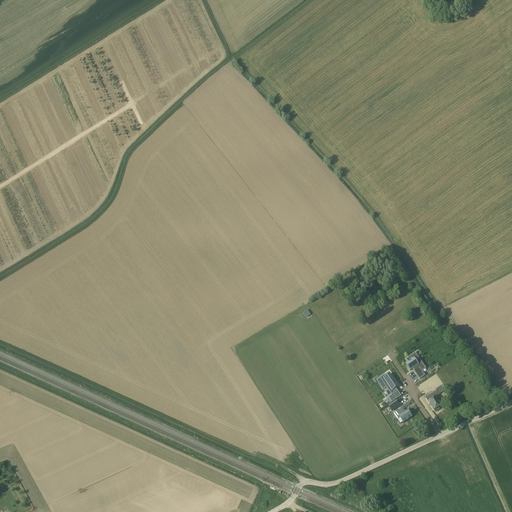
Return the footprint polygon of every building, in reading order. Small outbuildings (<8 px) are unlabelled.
[(410,361),(406,364),(410,371),(412,369),(412,371),(418,380),(423,376),(420,371),(425,368),(414,353),(408,357),(410,361)] [(350,366),(358,378),(364,374),(356,362),(350,366)] [(386,375),(380,378),(383,383),(392,395),(397,391),(397,392),(398,391),(396,388),(396,389),(395,388),(394,387),(397,385),(390,374),(387,376),(386,374),(385,374),(386,375)] [(437,391),(425,399),(433,410),(434,410),(435,412),(439,409),(438,407),(441,405),(436,397),(446,390),(443,385),(436,390),(437,391)] [(396,401),(388,406),(391,411),(399,406),(396,401)] [(398,419),(402,424),(411,417),(406,409),(399,414),(401,416),(398,419)]
